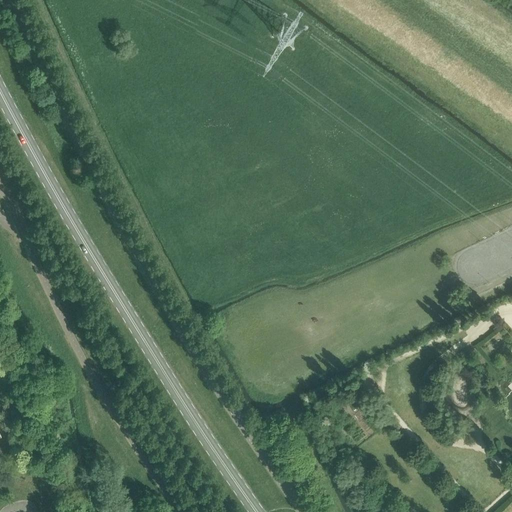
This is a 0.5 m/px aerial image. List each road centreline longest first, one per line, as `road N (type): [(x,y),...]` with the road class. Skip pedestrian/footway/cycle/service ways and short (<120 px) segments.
road 1 (unclassified): [(306,511),(142,271),(14,0)]
road 2 (primary): [(257,511),(64,208),(0,87)]
